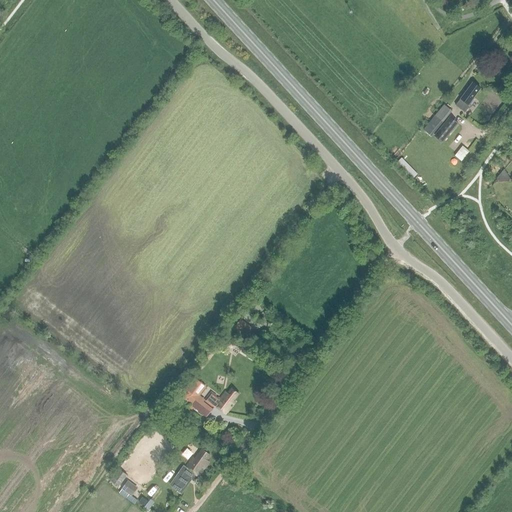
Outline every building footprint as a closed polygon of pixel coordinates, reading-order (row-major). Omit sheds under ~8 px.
[(474,101),(472,100),(480,89),(472,83),(455,106),(465,113),(474,101)] [(432,136),(451,111),(444,105),(424,130),(432,136)] [(443,143),(459,123),(450,116),(434,136),(443,143)] [(461,161),(468,151),(461,145),(453,155),(461,161)] [(411,178),(416,174),(400,157),(395,162),(411,178)] [(501,184),(509,179),(504,170),(495,176),(501,184)] [(226,414),(235,401),(233,400),(238,393),(231,388),(227,393),(225,391),(219,400),(211,394),(206,402),(214,408),(215,406),(226,414)] [(180,397),(199,411),(204,404),(185,390),(180,397)] [(196,459),(194,457),(173,486),(181,492),(192,478),(190,477),(193,472),(198,476),(209,461),(206,459),(210,454),(202,449),(196,459)] [(119,469),(110,480),(119,487),(127,475),(119,469)] [(122,489),(131,496),(137,487),(128,480),(122,489)]
